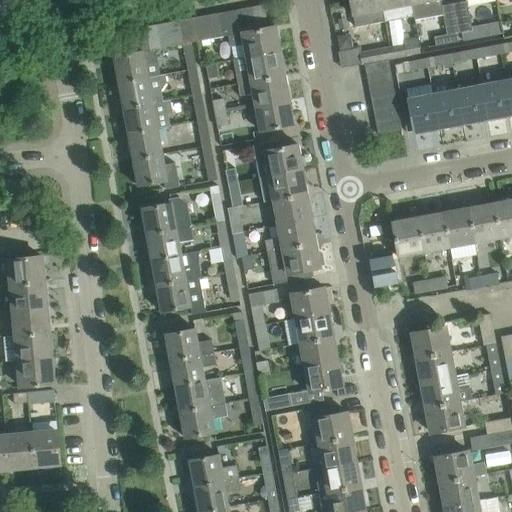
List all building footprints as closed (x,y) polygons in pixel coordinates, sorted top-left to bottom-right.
[(385,21),(380,0),(350,0),(355,26),(385,21)] [(410,0),(380,0),(385,21),(413,15),(410,0)] [(440,0),(410,0),(414,19),(443,14),(447,35),(443,36),(444,45),(459,42),(458,33),(457,33),(452,3),(442,5),(440,0)] [(466,0),(456,2),(463,40),(473,38),(466,0)] [(268,27),(264,4),(252,7),(256,30),(268,27)] [(256,30),(252,7),(240,9),(244,32),(256,30)] [(244,32),(240,9),(228,11),(232,35),(242,33),(242,32),(244,32)] [(228,11),(216,13),(221,37),(228,35),(232,35),(228,11)] [(221,37),(216,13),(204,16),(209,39),(221,37)] [(209,39),(204,16),(193,18),(197,41),(209,39)] [(197,41),(193,18),(181,20),(185,43),(192,42),(197,41)] [(185,43),(181,20),(169,22),(173,46),(183,44),(185,43)] [(173,46),(169,22),(157,24),(162,48),(173,46)] [(162,48),(157,24),(145,27),(150,50),(155,49),(162,48)] [(268,27),(256,30),(244,32),(242,32),(242,33),(232,35),(228,35),(230,46),(244,43),(247,57),(280,51),(276,26),(268,27)] [(150,50),(145,27),(133,29),(137,52),(150,50)] [(511,51),(511,41),(499,44),(501,53),(511,51)] [(183,44),(187,70),(196,68),(192,42),(185,43),(183,44)] [(501,53),(499,44),(475,48),(477,58),(478,64),(488,62),(487,56),(501,53)] [(404,45),(390,47),(392,58),(406,56),(404,45)] [(392,58),(390,47),(360,53),(362,64),(365,63),(392,58)] [(477,58),(475,48),(450,53),(452,63),(477,58)] [(118,83),(161,74),(155,49),(150,50),(137,52),(113,56),(118,83)] [(235,72),(238,84),(285,75),(280,51),(247,57),(249,69),(235,72)] [(452,63),(450,53),(426,57),(428,67),(452,63)] [(428,67),(426,57),(401,62),(403,72),(428,67)] [(390,71),(388,59),(365,63),(367,75),(390,71)] [(219,76),(217,63),(205,65),(208,78),(219,76)] [(201,94),(196,68),(187,70),(192,95),(201,94)] [(392,83),(390,71),(367,75),(369,87),(392,83)] [(166,82),(165,74),(118,83),(123,108),(153,103),(163,100),(161,89),(166,82)] [(285,75),(238,84),(240,96),(254,94),(256,106),(290,100),(285,75)] [(511,113),(511,112),(506,81),(482,86),(488,118),(511,113)] [(395,94),(392,83),(369,87),(371,99),(395,94)] [(488,118),(482,86),(457,90),(463,123),(488,118)] [(463,123),(457,90),(433,95),(439,127),(463,123)] [(206,119),(201,94),(192,95),(197,121),(206,119)] [(397,106),(395,94),(371,99),(373,111),(397,106)] [(439,127),(433,95),(408,100),(414,132),(439,127)] [(223,98),(212,100),(214,114),(226,112),(223,98)] [(172,112),(170,99),(153,103),(123,108),(128,134),(157,128),(170,125),(168,113),(172,112)] [(294,125),(290,100),(256,106),(261,131),(294,125)] [(399,118),(397,106),(373,111),(376,122),(399,118)] [(228,124),(226,112),(214,114),(217,127),(228,124)] [(402,130),(399,118),(376,122),(378,134),(402,130)] [(211,145),(206,119),(197,121),(202,146),(211,145)] [(162,154),(157,128),(128,134),(133,159),(162,154)] [(278,140),(253,145),(256,161),(266,159),(269,175),(303,169),(298,144),(280,148),(278,140)] [(217,179),(211,145),(202,146),(208,181),(217,179)] [(164,165),(162,154),(133,159),(137,185),(164,181),(165,189),(179,186),(175,163),(164,165)] [(225,170),(227,183),(239,181),(236,167),(225,170)] [(307,194),(303,169),(269,175),(274,200),(307,194)] [(231,207),(243,205),(239,181),(227,183),(231,207)] [(225,220),(218,185),(209,187),(216,221),(225,220)] [(312,218),(307,194),(274,200),(278,224),(312,218)] [(169,199),(170,203),(142,208),(147,234),(190,226),(190,225),(192,225),(188,202),(179,197),(169,199)] [(511,235),(511,199),(493,203),(500,238),(511,235)] [(500,238),(493,203),(468,207),(475,242),(500,238)] [(243,231),(239,206),(228,208),(233,233),(243,231)] [(475,242),(468,207),(443,212),(450,247),(475,242)] [(450,247),(443,212),(418,217),(425,252),(450,247)] [(425,252),(418,217),(392,222),(398,257),(425,252)] [(312,218),(278,224),(281,237),(265,240),(267,251),(283,249),(316,242),(312,218)] [(229,245),(225,220),(216,221),(221,247),(229,245)] [(193,239),(190,226),(147,234),(151,260),(181,254),(179,241),(193,239)] [(246,244),(243,231),(233,233),(235,246),(246,244)] [(316,242),(283,249),(267,251),(274,284),(314,277),(312,269),(321,267),(316,242)] [(234,271),(229,245),(221,247),(225,272),(234,271)] [(193,252),(181,254),(151,260),(156,285),(199,277),(193,252)] [(256,268),(253,254),(241,257),(243,270),(256,268)] [(41,256),(9,259),(10,273),(5,273),(6,285),(44,282),(41,256)] [(239,297),(234,271),(225,272),(230,299),(239,297)] [(497,273),(481,276),(483,286),(499,283),(497,273)] [(446,276),(430,279),(432,290),(448,287),(446,276)] [(483,286),(481,276),(465,279),(466,290),(483,286)] [(206,312),(199,277),(156,285),(161,311),(190,306),(192,315),(206,312)] [(432,290),(430,279),(413,282),(415,293),(432,290)] [(46,307),(44,282),(6,285),(6,286),(11,285),(14,310),(46,307)] [(329,312),(325,287),(291,293),(283,298),(287,320),(329,312)] [(277,288),(248,294),(254,326),(265,324),(262,304),(279,301),(277,288)] [(48,332),(46,307),(14,310),(16,335),(48,332)] [(233,312),(239,347),(248,345),(242,310),(233,312)] [(334,336),(329,312),(287,320),(292,344),(334,336)] [(496,343),(491,314),(478,316),(483,345),(496,343)] [(268,337),(265,324),(254,326),(257,339),(268,337)] [(447,340),(445,326),(412,332),(417,358),(451,351),(449,340),(447,340)] [(195,328),(185,330),(165,334),(170,360),(214,352),(211,339),(197,341),(195,328)] [(51,358),(48,332),(16,335),(19,361),(51,358)] [(511,334),(501,336),(505,356),(505,360),(511,358),(511,334)] [(338,361),(334,336),(300,343),(305,367),(338,361)] [(253,371),(248,345),(239,347),(244,373),(253,371)] [(216,364),(214,352),(170,360),(175,386),(205,380),(202,366),(216,364)] [(452,352),(417,358),(422,382),(454,376),(452,363),(454,362),(452,352)] [(501,368),(498,353),(488,355),(490,370),(501,368)] [(53,384),(51,358),(19,361),(21,387),(53,384)] [(267,360),(257,361),(259,376),(270,374),(267,360)] [(343,386),(338,361),(305,367),(310,392),(343,386)] [(502,368),(501,368),(490,370),(493,383),(504,381),(502,368)] [(258,397),(253,371),(244,373),(249,398),(258,397)] [(457,389),(454,376),(422,382),(426,407),(461,401),(461,400),(471,398),(469,387),(457,389)] [(209,406),(205,380),(175,386),(180,411),(209,406)] [(55,401),(54,389),(28,392),(29,404),(55,401)] [(29,404),(28,392),(13,393),(14,403),(28,402),(29,404)] [(290,393),(264,398),(266,410),(292,405),(290,393)] [(263,423),(258,397),(249,398),(254,425),(263,423)] [(461,401),(426,407),(431,433),(464,427),(461,413),(463,412),(461,401)] [(214,432),(209,406),(180,411),(185,437),(214,432)] [(298,410),(271,415),(273,427),(300,422),(298,410)] [(348,411),(328,415),(314,418),(319,443),(352,436),(348,411)] [(511,427),(510,417),(484,421),(487,434),(511,429),(511,427)] [(511,429),(470,438),(472,450),(511,442),(511,429)] [(60,463),(57,431),(31,433),(34,466),(60,463)] [(34,466),(31,433),(6,435),(9,468),(34,466)] [(0,468),(9,468),(6,435),(0,436),(0,468)] [(357,461),(352,436),(319,443),(323,467),(357,461)] [(272,472),(267,446),(257,447),(262,473),(272,472)] [(293,473),(289,448),(277,450),(282,475),(293,473)] [(468,450),(455,453),(436,456),(440,482),(487,473),(485,461),(471,464),(468,450)] [(218,455),(189,460),(194,486),(238,478),(236,465),(221,467),(218,455)] [(323,467),(328,491),(361,485),(357,461),(323,467)] [(277,497),(272,472),(262,473),(267,499),(277,497)] [(298,497),(293,473),(282,475),(287,499),(298,497)] [(477,486),(475,476),(440,482),(445,507),(477,500),(475,486),(477,486)] [(240,489),(238,478),(194,486),(199,511),(228,506),(225,492),(240,489)] [(361,485),(318,493),(322,511),(351,511),(366,510),(361,485)] [(279,511),(277,497),(267,499),(269,511),(279,511)] [(300,510),(298,497),(287,499),(289,511),(300,510)] [(497,511),(494,497),(485,499),(477,500),(445,507),(445,511),(497,511)]
